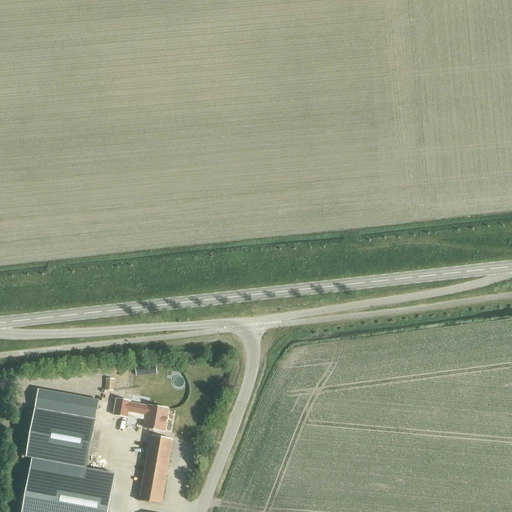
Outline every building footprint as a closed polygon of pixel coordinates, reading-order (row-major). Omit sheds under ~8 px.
[(173,363),(172,371),(181,373),(182,364),(173,363)] [(155,365),(136,367),(137,376),(143,375),(156,374),(155,365)] [(107,379),(106,390),(113,391),(114,379),(107,379)] [(43,417),(95,419),(96,399),(44,397),(43,417)] [(116,400),(113,415),(127,418),(129,411),(138,413),(137,416),(146,418),(144,428),(165,432),(169,410),(148,406),(148,407),(130,403),(130,402),(116,400)] [(34,431),(95,434),(95,423),(34,421),(34,431)] [(139,502),(161,506),(173,441),(151,437),(139,502)] [(32,460),(22,511),(108,511),(115,475),(32,460)]
